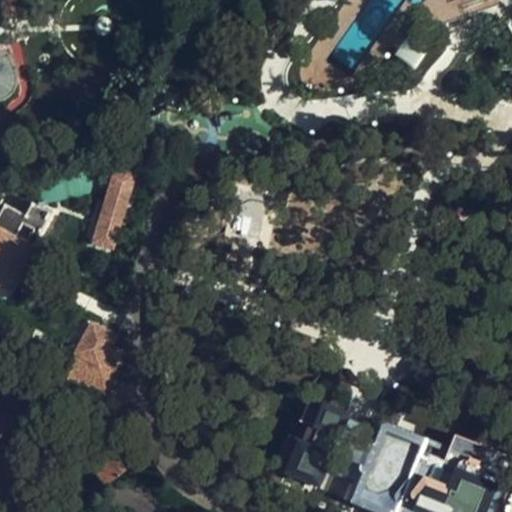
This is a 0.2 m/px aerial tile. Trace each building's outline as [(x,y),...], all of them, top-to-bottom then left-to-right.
[(110,20),(105,17),(98,20),(93,25),(97,34),(104,36),(111,33),(113,26),(110,20)] [(17,67),(9,49),(0,52),(0,100),(5,99),(13,93),(19,74),(15,69),(17,67)] [(125,176),(111,181),(94,244),(113,249),(133,178),(125,176)] [(0,285),(7,289),(50,213),(33,203),(25,218),(6,207),(0,218),(0,285)] [(116,338),(92,323),(61,375),(100,399),(128,352),(113,343),(116,338)] [(377,332),(367,330),(358,334),(352,339),(349,351),(351,360),(359,370),(369,373),(378,372),(386,365),(390,358),(390,347),(386,337),(377,332)] [(0,436),(23,416),(5,394),(0,399),(0,436)] [(335,442),(345,417),(322,408),(314,428),(321,430),(312,452),(297,446),(287,471),(318,484),(332,451),(338,454),(342,444),(335,442)] [(377,511),(498,511),(511,479),(511,475),(508,474),(511,464),(511,456),(493,449),(455,434),(450,447),(384,421),(352,502),(377,511)] [(83,456),(89,465),(118,446),(112,437),(83,456)] [(118,446),(89,465),(103,486),(139,463),(127,445),(121,450),(118,446)]
